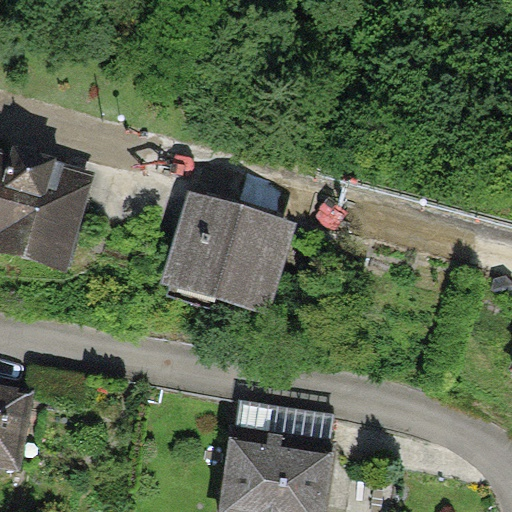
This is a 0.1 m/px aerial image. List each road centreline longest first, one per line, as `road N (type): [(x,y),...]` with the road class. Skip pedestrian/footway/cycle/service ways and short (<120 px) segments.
road 1 (residential): [(0,333),(378,405),(478,442),(511,468)]
road 2 (residential): [(511,257),(0,116)]
